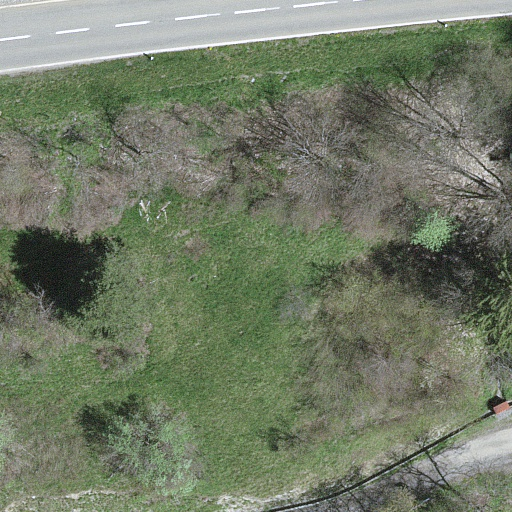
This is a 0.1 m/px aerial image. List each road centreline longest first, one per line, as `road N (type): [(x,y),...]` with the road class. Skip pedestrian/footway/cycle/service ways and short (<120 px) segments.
road 1 (tertiary): [(337,0),(0,39)]
road 2 (track): [(511,450),(357,511)]
